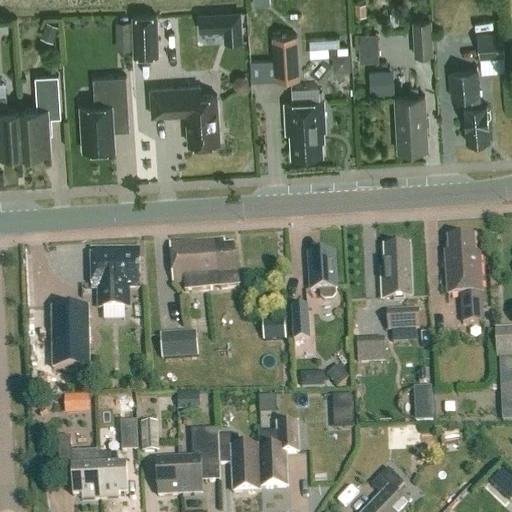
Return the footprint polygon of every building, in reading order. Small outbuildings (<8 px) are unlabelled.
[(365,5),(355,6),(356,17),(366,17),(365,5)] [(131,15),(132,58),(157,57),(156,15),(131,15)] [(413,22),(414,58),(433,57),(431,21),(413,22)] [(130,22),(118,23),(118,35),(131,34),(130,22)] [(226,48),(238,31),(224,22),(212,39),(226,48)] [(52,44),(59,28),(46,23),(40,39),(52,44)] [(480,60),(505,58),(503,33),(478,35),(480,60)] [(378,35),(359,36),(360,45),(378,44),(378,35)] [(272,38),(275,81),(300,80),(297,36),(272,38)] [(332,58),(333,72),(351,71),(350,54),(348,54),(347,48),(310,51),(310,59),(332,58)] [(481,105),(479,71),(451,73),(452,100),(462,100),(465,143),(487,142),(485,117),(487,114),(487,108),(484,105),(481,105)] [(380,93),(395,90),(393,74),(377,77),(380,93)] [(59,117),(56,75),(33,77),(35,109),(19,110),(22,154),(30,154),(34,157),(40,157),(44,153),(49,153),(47,118),(59,117)] [(128,119),(126,76),(109,78),(93,79),(94,93),(95,106),(80,107),(83,151),(115,149),(113,131),(113,120),(128,119)] [(187,144),(218,142),(215,96),(199,97),(198,87),(149,90),(151,117),(185,115),(187,144)] [(22,154),(19,110),(5,111),(4,96),(0,96),(0,156),(2,159),(9,159),(12,155),(22,154)] [(398,152),(426,150),(422,96),(394,98),(398,152)] [(318,132),(323,132),(321,102),(282,104),(284,133),(288,134),(289,157),(320,155),(318,132)] [(463,325),(484,324),(482,294),(483,294),(481,255),(477,256),(475,237),(449,239),(450,253),(447,253),(449,296),(462,295),(463,325)] [(223,239),(170,243),(173,284),(185,284),(185,292),(220,289),(240,287),(235,244),(224,244),(223,239)] [(383,302),(412,300),(410,248),(385,249),(386,271),(382,271),(383,302)] [(128,307),(128,289),(139,289),(138,259),(132,259),(132,251),(93,251),(94,290),(99,290),(99,308),(128,307)] [(308,256),(310,293),(320,293),(320,299),(325,302),(333,302),(336,297),(336,292),(337,291),(335,254),(308,256)] [(310,342),(309,309),(293,310),(295,343),(310,342)] [(53,311),(54,371),(78,371),(79,391),(91,391),(90,370),(89,310),(53,311)] [(419,312),(386,314),(388,334),(420,333),(419,312)] [(264,343),(286,342),(285,323),(263,324),(264,343)] [(498,361),(511,359),(511,330),(496,332),(498,361)] [(161,335),(163,361),(199,359),(197,333),(161,335)] [(360,345),(361,363),(389,362),(388,343),(360,345)] [(337,390),(349,380),(342,372),(330,382),(337,390)] [(305,387),(327,385),(325,374),(303,376),(305,387)] [(65,417),(89,416),(89,398),(65,399),(65,417)] [(178,413),(200,412),(199,398),(178,399),(178,413)] [(325,428),(337,427),(337,418),(325,419),(325,428)] [(160,454),(159,424),(142,425),(143,454),(160,454)] [(124,455),(139,454),(138,425),(122,425),(124,455)] [(278,426),(278,434),(259,435),(262,490),(288,489),(287,456),(299,455),(298,425),(278,426)] [(203,496),(202,467),(220,466),(219,438),(218,431),(192,432),(193,459),(179,460),(181,497),(203,496)] [(239,437),(219,438),(220,466),(233,466),(234,495),(260,493),(258,448),(239,449),(239,437)] [(102,501),(100,457),(100,453),(73,454),(72,442),(60,442),(61,470),(72,470),(73,498),(83,497),(83,502),(95,501),(95,502),(102,501)] [(411,457),(422,468),(432,458),(422,447),(411,457)] [(127,466),(118,466),(118,456),(100,457),(102,501),(107,501),(120,500),(119,496),(129,495),(127,466)] [(181,497),(179,460),(157,461),(159,498),(181,497)] [(409,511),(411,510),(396,495),(405,486),(389,470),(372,488),(382,497),(367,511),(409,511)] [(499,494),(511,482),(502,474),(490,486),(499,494)]
